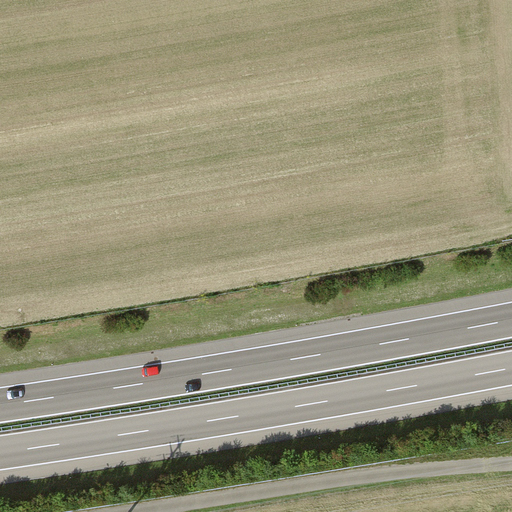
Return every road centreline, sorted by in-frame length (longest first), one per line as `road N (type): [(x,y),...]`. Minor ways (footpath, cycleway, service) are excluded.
road 1 (motorway): [(511,320),(0,406)]
road 2 (motorway): [(0,453),(511,368)]
road 3 (track): [(132,511),(511,466)]
